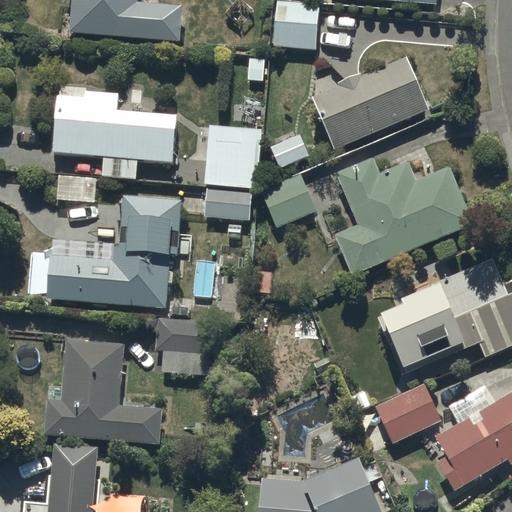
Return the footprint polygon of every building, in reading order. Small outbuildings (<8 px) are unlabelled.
[(72,38),(182,46),(184,11),(139,8),(139,0),(69,0),(69,1),(75,1),(72,38)] [(329,0),(330,1),(438,10),(439,0),(329,0)] [(275,51),(318,54),(321,9),(279,6),(275,51)] [(251,63),(250,84),(265,85),(266,64),(251,63)] [(314,103),(336,155),(431,115),(409,63),(364,81),(363,79),(339,89),(340,91),(314,103)] [(55,158),(175,168),(179,122),(119,117),(120,99),(88,97),(88,104),(60,102),(55,158)] [(211,131),(207,189),(259,193),(264,135),(211,131)] [(273,154),(282,174),(311,161),(302,141),(273,154)] [(337,241),(354,282),(476,230),(452,173),(419,187),(411,168),(382,180),(375,165),(339,180),(360,231),(337,241)] [(97,181),(59,177),(57,201),(95,205),(97,181)] [(263,197),(278,232),(317,216),(302,180),(263,197)] [(209,192),(207,221),(251,225),(254,196),(209,192)] [(184,206),(125,202),(121,253),(114,253),(113,266),(53,261),(49,305),(168,314),(172,262),(180,263),(184,206)] [(487,362),(511,351),(511,288),(506,291),(495,265),(434,291),(437,299),(406,312),(406,313),(380,324),(404,382),(481,350),(487,362)] [(164,377),(210,380),(213,327),(160,323),(158,356),(165,356),(164,377)] [(47,441),(162,451),(165,415),(122,412),(127,351),(69,346),(64,407),(50,405),(47,441)] [(378,413),(395,449),(443,426),(426,390),(378,413)] [(440,469),(457,498),(510,467),(511,470),(511,400),(497,409),(486,390),(451,411),(462,430),(438,444),(449,463),(440,469)] [(95,511),(100,453),(56,450),(50,511),(95,511)] [(380,511),(363,468),(318,487),(264,484),(262,511),(380,511)]
